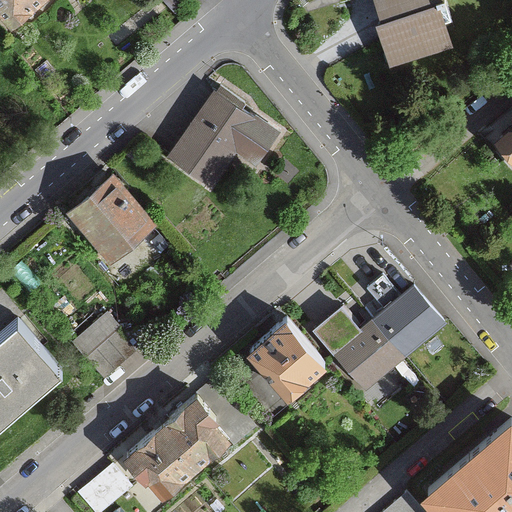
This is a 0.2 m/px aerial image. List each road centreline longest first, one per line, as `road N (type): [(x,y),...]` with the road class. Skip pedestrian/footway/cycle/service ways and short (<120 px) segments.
road 1 (residential): [(0,510),(379,188)]
road 2 (residential): [(0,220),(244,13)]
road 3 (residential): [(244,13),(379,188)]
road 4 (residential): [(379,188),(511,356)]
road 5 (residential): [(379,188),(511,85)]
